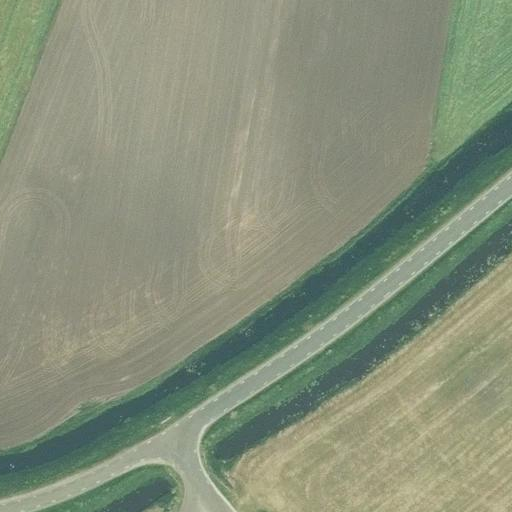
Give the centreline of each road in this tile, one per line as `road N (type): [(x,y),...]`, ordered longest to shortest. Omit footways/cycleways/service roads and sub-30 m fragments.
road 1 (unclassified): [(169,438),(326,332),(511,182)]
road 2 (unclassified): [(0,508),(43,497),(169,438)]
